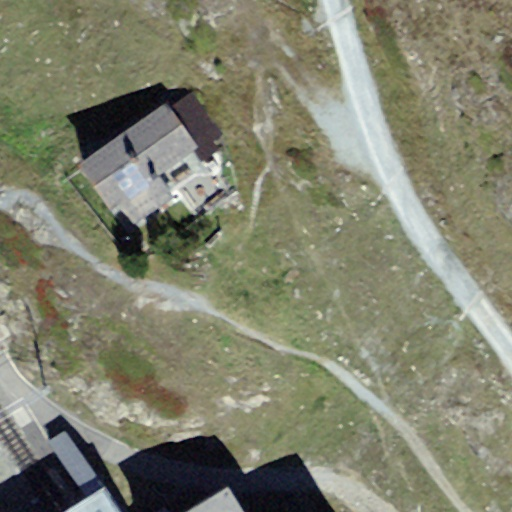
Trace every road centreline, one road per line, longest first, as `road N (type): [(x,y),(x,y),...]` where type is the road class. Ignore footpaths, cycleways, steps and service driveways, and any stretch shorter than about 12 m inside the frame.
road 1 (track): [(0,363),(29,395),(138,460),(232,477),(318,478),(347,486),(377,511)]
road 2 (track): [(511,353),(412,213),(373,123),(336,0)]
